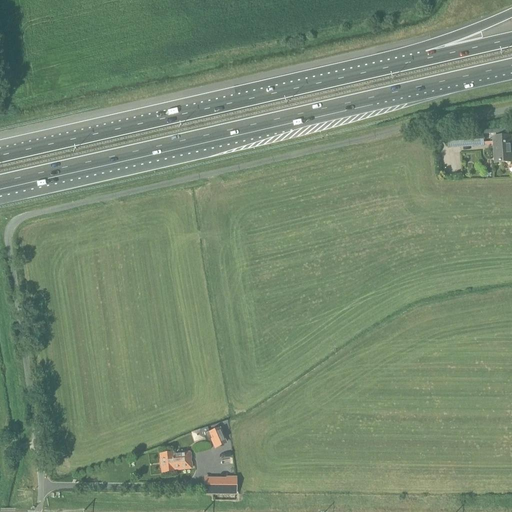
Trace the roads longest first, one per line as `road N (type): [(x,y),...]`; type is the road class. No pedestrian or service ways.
road 1 (unclassified): [(37,511),(41,483),(7,240),(17,219),(511,108)]
road 2 (motorway): [(0,181),(511,65)]
road 3 (motorway): [(428,58),(0,156)]
